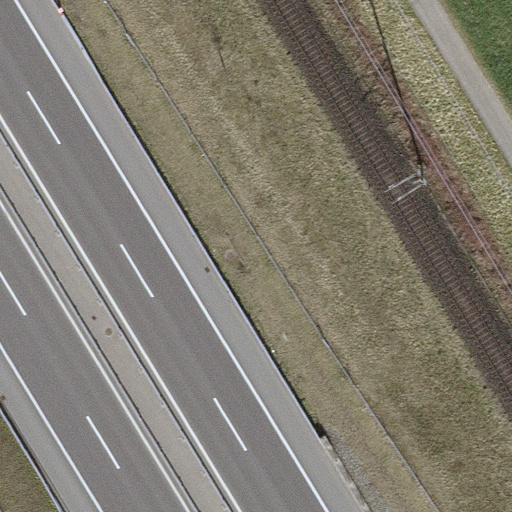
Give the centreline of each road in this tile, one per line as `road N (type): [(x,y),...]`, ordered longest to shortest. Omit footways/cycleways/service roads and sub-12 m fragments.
road 1 (motorway): [(285,511),(0,42)]
road 2 (motorway): [(0,273),(144,511)]
road 3 (track): [(511,146),(423,0)]
